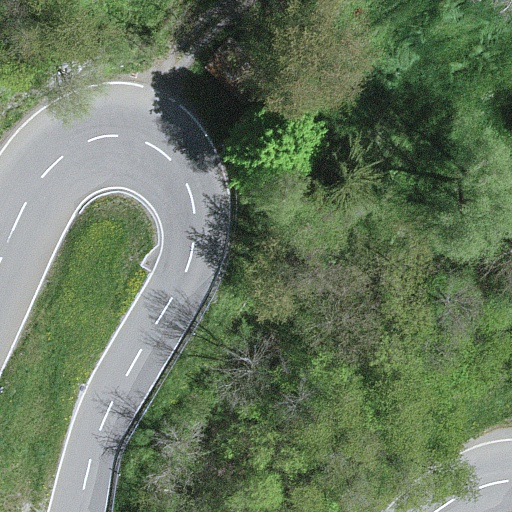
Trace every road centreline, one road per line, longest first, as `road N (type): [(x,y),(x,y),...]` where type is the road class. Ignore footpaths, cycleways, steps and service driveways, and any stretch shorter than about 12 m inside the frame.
road 1 (tertiary): [(77,511),(103,422),(189,261),(190,195),(179,169),(146,141),(91,141),(59,159),(35,187),(0,261)]
road 2 (track): [(236,0),(172,58),(146,141)]
